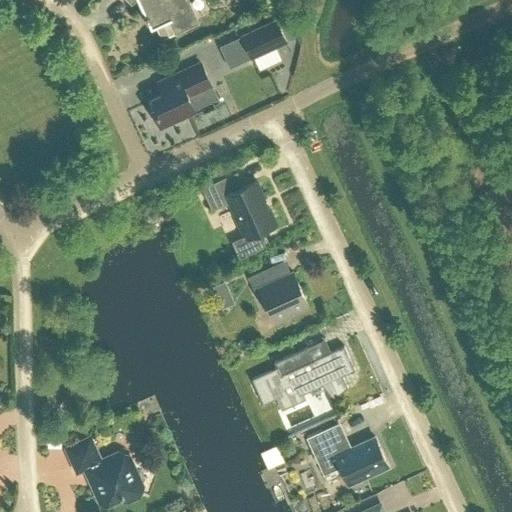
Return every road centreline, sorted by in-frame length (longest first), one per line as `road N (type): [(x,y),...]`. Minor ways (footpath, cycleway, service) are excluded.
road 1 (residential): [(459,511),(275,113)]
road 2 (residential): [(26,511),(18,234)]
road 3 (residential): [(275,113),(511,5)]
road 4 (residential): [(147,175),(80,29),(49,0)]
road 5 (residential): [(275,113),(147,175)]
road 6 (residential): [(147,175),(18,234)]
